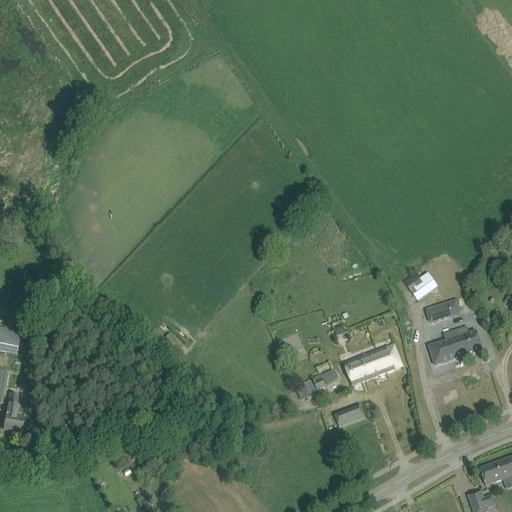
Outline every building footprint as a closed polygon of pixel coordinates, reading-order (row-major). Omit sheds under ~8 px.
[(418,301),(438,287),(428,273),(421,278),(417,273),(404,283),(418,301)] [(456,301),(427,311),(431,324),(452,317),(451,312),(452,312),(451,309),(457,307),(459,312),(460,312),(456,301)] [(343,326),(334,330),(337,337),(346,334),(343,326)] [(0,352),(17,356),(21,332),(5,329),(0,327),(0,352)] [(469,334),(458,338),(456,331),(443,335),(445,342),(429,347),(436,366),(483,351),(477,332),(469,334)] [(403,368),(394,346),(344,365),(349,378),(353,387),(403,368)] [(312,380),(295,388),(301,400),(339,382),(334,370),(312,381),(312,380)] [(437,388),(442,404),(461,398),(456,382),(437,388)] [(6,420),(4,430),(11,432),(11,430),(22,432),(22,429),(25,429),(25,423),(23,422),(24,419),(26,408),(17,406),(9,405),(7,416),(6,416),(6,420)] [(364,418),(360,406),(334,416),(339,428),(364,418)] [(511,457),(480,470),(483,479),(486,487),(511,476),(511,457)] [(482,492),(468,497),(473,511),(488,511),(488,510),(497,506),(493,495),(484,499),(482,492)] [(140,506),(147,502),(144,496),(136,501),(140,506)]
